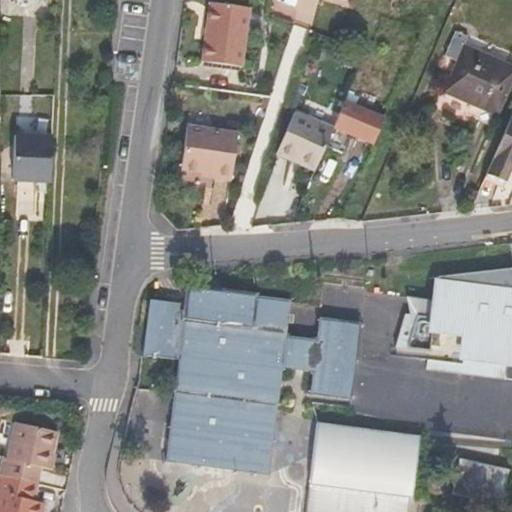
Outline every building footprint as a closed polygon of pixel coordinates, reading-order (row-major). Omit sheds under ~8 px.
[(241,68),(250,10),(211,4),(207,28),(209,29),(209,42),(205,43),(202,63),(241,68)] [(457,60),(444,91),(497,114),(511,77),(511,66),(463,45),(466,37),(454,31),(445,54),(457,60)] [(344,100),(333,126),(374,144),(385,118),(344,100)] [(291,160),(294,158),(315,168),(332,129),(294,112),(276,154),(291,160)] [(503,180),(510,161),(511,162),(511,114),(486,173),(503,180)] [(214,177),(214,181),(230,183),(238,136),(189,129),(182,171),(214,177)] [(52,138),(20,137),(18,181),(50,182),(52,138)] [(511,268),(438,277),(435,301),(428,300),(425,317),(411,315),(405,314),(395,348),(416,351),(414,368),(509,383),(511,361),(511,268)] [(198,286),(186,285),(185,294),(197,296),(198,286)] [(177,359),(165,461),(223,468),(227,441),(239,443),(239,448),(262,451),(268,402),(278,403),(283,367),(312,371),(309,392),(350,398),(361,322),(319,317),(317,339),(286,335),(291,299),(198,286),(197,296),(185,294),(182,310),(177,309),(178,302),(154,299),(147,355),(177,359)] [(409,302),(411,315),(425,317),(428,300),(409,302)] [(223,468),(269,474),(278,403),(268,402),(262,451),(239,448),(239,443),(227,441),(223,468)] [(37,511),(40,502),(34,500),(42,466),(50,467),(58,432),(19,422),(10,458),(5,457),(0,474),(0,492),(1,493),(0,499),(0,511),(37,511)] [(409,511),(419,438),(317,425),(304,511),(409,511)] [(501,502),(507,472),(459,461),(453,491),(501,502)]
